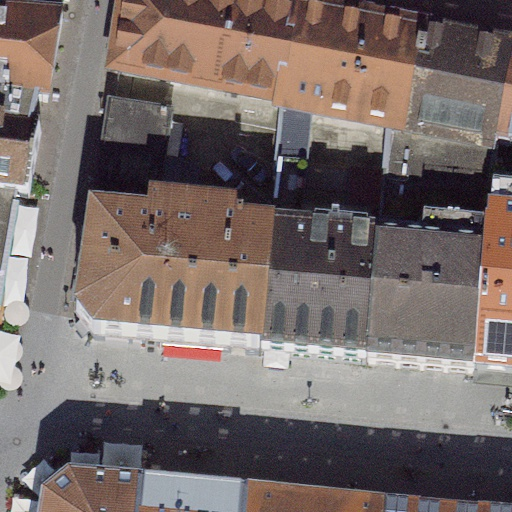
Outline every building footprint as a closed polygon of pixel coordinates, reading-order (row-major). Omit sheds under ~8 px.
[(140,0),(135,5),(130,34),(293,64),(300,23),(187,0),(140,0)] [(50,107),(67,19),(0,16),(0,115),(36,121),(40,104),(50,107)] [(391,130),(404,132),(424,45),(300,23),(293,64),(285,105),(284,110),(391,130)] [(130,34),(122,76),(285,105),(293,64),(130,34)] [(497,148),(511,71),(511,58),(424,45),(404,132),(497,148)] [(511,71),(497,148),(494,182),(511,183),(511,71)] [(117,110),(84,321),(100,345),(233,355),(261,356),(273,239),(246,238),(240,218),(194,216),(201,169),(167,163),(174,119),(117,110)] [(0,194),(21,197),(32,198),(42,134),(34,133),(36,121),(0,115),(0,194)] [(309,168),(311,134),(303,126),(292,121),(284,120),(280,166),(309,168)] [(380,246),(489,254),(494,182),(497,148),(404,132),(391,130),(386,179),(380,246)] [(370,366),(380,246),(386,179),(346,176),(345,197),(355,198),(353,220),(361,221),(359,243),(302,240),(309,168),(280,166),(273,239),(261,356),(288,357),(370,366)] [(489,254),(479,375),(511,378),(511,183),(494,182),(489,254)] [(0,304),(1,304),(0,310),(0,311),(5,312),(21,209),(19,209),(21,197),(0,194),(0,304)] [(370,366),(479,375),(489,254),(380,246),(370,366)] [(143,511),(145,497),(73,490),(50,509),(49,511),(143,511)] [(249,511),(250,507),(145,497),(143,511),(249,511)]
